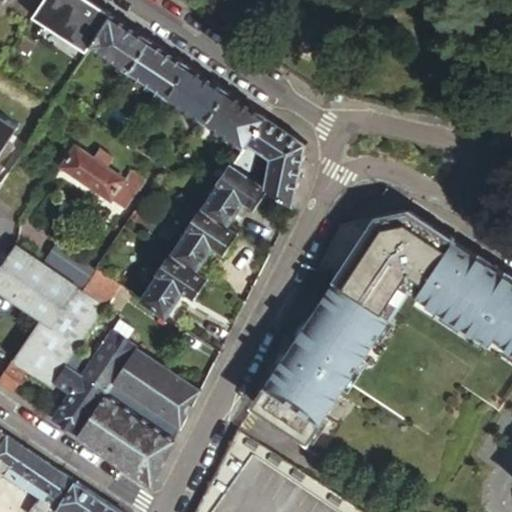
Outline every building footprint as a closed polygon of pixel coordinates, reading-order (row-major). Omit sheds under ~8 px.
[(37,0),(14,0),(30,11),(37,0)] [(109,14),(88,0),(38,0),(31,11),(86,48),(109,14)] [(89,46),(127,71),(149,40),(110,14),(89,46)] [(149,40),(127,71),(165,95),(186,65),(149,40)] [(226,90),(186,65),(165,95),(205,121),(226,90)] [(226,90),(205,121),(243,146),(264,115),(226,90)] [(305,143),(264,115),(243,146),(236,156),(248,163),(256,151),(267,159),(305,143)] [(114,136),(96,124),(90,135),(107,146),(114,136)] [(91,158),(68,143),(55,163),(123,209),(137,189),(118,177),(104,167),(110,158),(97,149),(91,158)] [(292,204),(305,143),(267,159),(263,186),(267,188),(292,204)] [(236,156),(231,164),(242,172),(248,163),(236,156)] [(242,172),(231,164),(200,209),(226,225),(242,202),(254,209),(267,188),(263,186),(242,172)] [(162,167),(155,177),(170,172),(162,167)] [(124,168),(118,177),(137,189),(142,181),(124,168)] [(238,233),(226,225),(200,209),(170,253),(196,270),(212,247),(223,254),(237,234),(238,233)] [(392,214),(377,217),(335,279),(390,315),(411,286),(420,292),(418,295),(490,342),(494,336),(511,347),(511,278),(409,211),(392,214)] [(104,248),(112,235),(105,231),(97,243),(104,248)] [(76,287),(13,245),(0,264),(0,294),(37,319),(48,327),(76,287)] [(82,285),(89,274),(58,253),(50,264),(82,285)] [(196,270),(170,253),(139,299),(165,317),(165,316),(174,303),(182,291),(193,298),(207,278),(207,277),(196,270)] [(105,304),(118,285),(95,269),(82,288),(105,304)] [(335,279),(252,405),(307,441),(390,315),(335,279)] [(10,360),(33,376),(50,386),(53,382),(66,362),(104,306),(76,287),(48,327),(37,319),(10,360)] [(185,310),(174,303),(165,316),(176,323),(185,310)] [(390,315),(345,382),(406,423),(451,356),(390,315)] [(118,318),(110,330),(127,342),(136,329),(118,318)] [(110,330),(81,373),(106,389),(111,383),(135,347),(127,342),(110,330)] [(199,390),(135,347),(111,383),(180,428),(199,390)] [(10,360),(0,373),(0,384),(19,397),(33,376),(10,360)] [(106,389),(81,373),(66,362),(53,382),(68,392),(51,418),(76,435),(104,393),(106,389)] [(180,428),(111,383),(106,389),(104,393),(174,440),(180,428)] [(152,484),(174,440),(104,393),(76,435),(152,484)] [(307,441),(323,451),(353,405),(337,395),(307,441)] [(0,473),(1,475),(2,474),(8,478),(22,488),(24,486),(39,497),(57,471),(0,433),(0,446),(1,447),(0,447),(0,473)] [(57,471),(39,497),(38,498),(40,500),(33,511),(31,511),(55,511),(56,511),(62,502),(77,511),(78,511),(91,494),(57,471)] [(22,488),(8,478),(5,483),(0,489),(0,497),(22,511),(31,511),(33,511),(40,500),(38,498),(39,497),(24,486),(22,488)] [(119,511),(91,494),(78,511),(77,511),(62,502),(56,511),(58,511),(119,511)]
